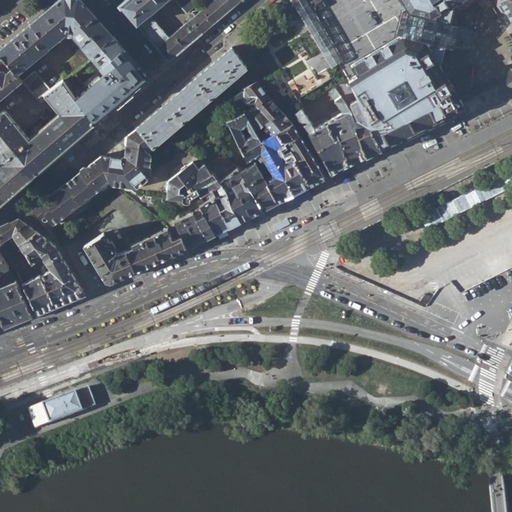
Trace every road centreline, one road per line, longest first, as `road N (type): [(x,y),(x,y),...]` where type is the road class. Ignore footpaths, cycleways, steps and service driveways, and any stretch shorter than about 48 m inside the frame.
road 1 (primary): [(141,342),(240,324),(318,324),(414,347),(511,392)]
road 2 (primary): [(511,366),(288,269)]
road 3 (residential): [(301,225),(511,120)]
road 4 (residential): [(141,342),(259,295),(288,269)]
road 5 (unknown): [(0,395),(141,342)]
road 6 (primary): [(232,264),(105,309)]
road 7 (residential): [(168,81),(263,0)]
